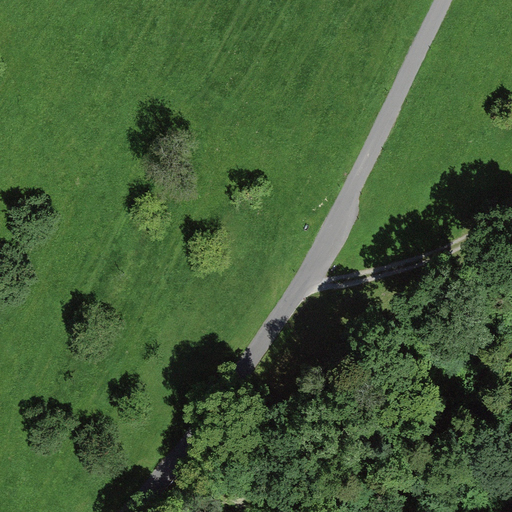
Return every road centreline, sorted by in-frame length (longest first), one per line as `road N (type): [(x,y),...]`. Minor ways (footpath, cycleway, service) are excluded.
road 1 (residential): [(446,0),(307,284),(132,511)]
road 2 (track): [(511,220),(379,273),(307,284)]
